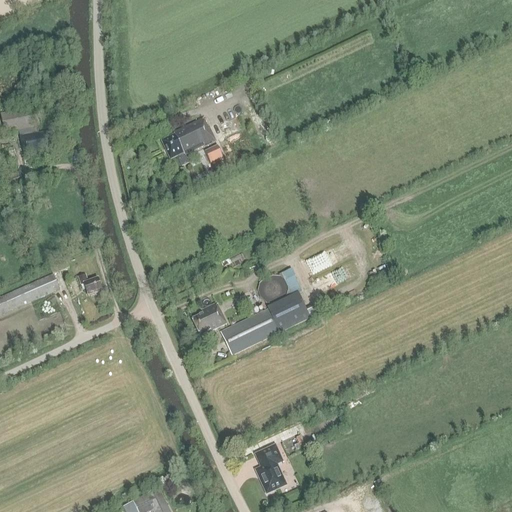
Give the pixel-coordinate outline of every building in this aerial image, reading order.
[(197,98),(200,105),(212,99),(210,93),(197,98)] [(37,128),(42,127),(38,107),(1,115),(5,134),(19,131),(20,137),(25,161),(50,156),(49,154),(58,152),(56,141),(60,140),(59,131),(48,134),(47,132),(38,134),(37,128)] [(276,144),(259,108),(247,114),(247,115),(264,151),(276,144)] [(184,157),(215,142),(208,128),(207,128),(202,120),(173,134),(174,136),(162,143),(170,160),(177,157),(182,167),(188,164),(184,157)] [(209,165),(223,159),(217,146),(203,152),(209,165)] [(255,150),(244,155),(244,156),(247,163),(259,158),(255,150)] [(0,185),(3,194),(22,187),(17,174),(0,179),(0,185)] [(257,254),(268,250),(265,244),(255,248),(257,254)] [(234,265),(244,263),(242,256),(232,258),(234,265)] [(0,316),(59,290),(53,275),(62,272),(59,266),(50,270),(52,275),(0,298),(0,316)] [(258,290),(260,294),(262,298),(266,301),(270,303),(275,303),(280,301),(283,299),(286,295),(288,291),(288,286),(287,282),(284,278),(280,275),(276,273),(271,273),(267,274),(263,277),(260,281),(258,285),(258,290)] [(95,296),(94,295),(102,292),(98,280),(88,284),(85,276),(78,278),(81,286),(84,286),(88,297),(90,297),(90,298),(95,296)] [(231,357),(279,333),(280,334),(311,319),(316,316),(313,309),(308,312),(300,297),(269,312),(268,311),(221,334),(231,357)] [(260,313),(253,297),(243,302),(251,318),(260,313)] [(200,316),(191,321),(200,338),(206,335),(209,342),(217,338),(214,332),(226,326),(216,304),(199,313),(200,316)] [(339,411),(309,425),(316,440),(346,427),(339,411)] [(267,494),(285,486),(276,466),(282,463),(275,447),(255,456),(261,470),(257,472),(267,494)] [(170,511),(159,490),(145,497),(145,499),(133,505),(133,503),(123,508),(124,511),(170,511)]
